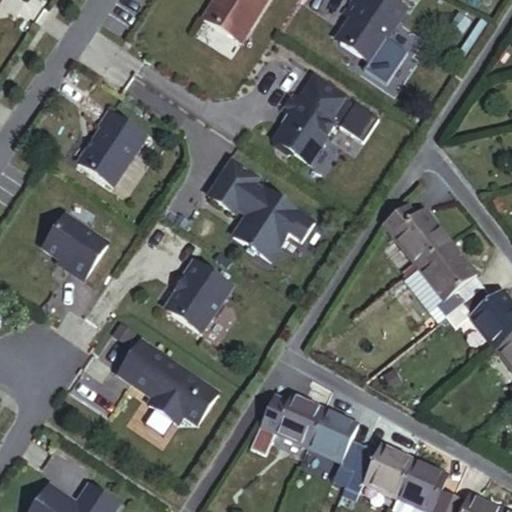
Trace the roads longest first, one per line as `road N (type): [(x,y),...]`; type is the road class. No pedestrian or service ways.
road 1 (residential): [(511,479),(289,353)]
road 2 (residential): [(426,146),(289,353)]
road 3 (residential): [(289,353),(189,511)]
road 4 (residential): [(102,0),(0,151)]
road 5 (residential): [(511,22),(426,146)]
road 6 (residential): [(511,253),(426,146)]
road 7 (residential): [(0,353),(33,374),(37,399),(0,460)]
